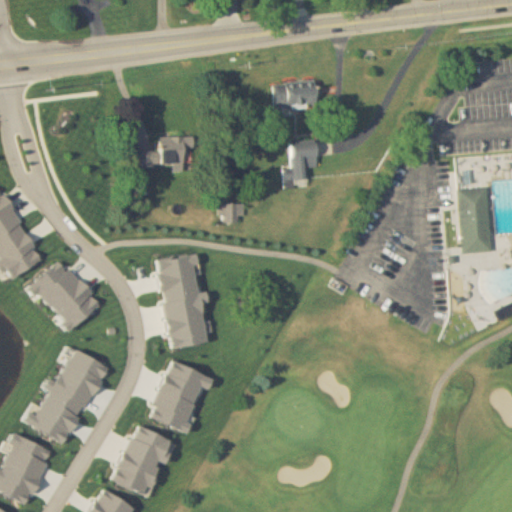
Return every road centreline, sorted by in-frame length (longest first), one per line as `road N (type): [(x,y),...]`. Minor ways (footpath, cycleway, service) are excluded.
road 1 (tertiary): [(511,4),(0,62)]
road 2 (residential): [(3,62),(30,183),(123,285),(136,339),(120,392),(53,511)]
